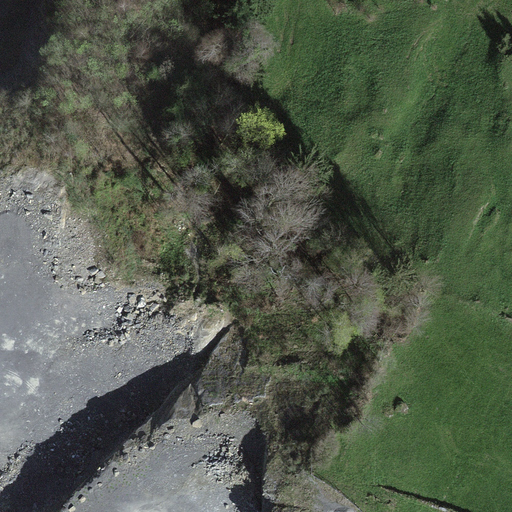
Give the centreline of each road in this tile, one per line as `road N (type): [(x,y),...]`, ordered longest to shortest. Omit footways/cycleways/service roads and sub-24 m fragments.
road 1 (track): [(331,511),(291,486),(41,459)]
road 2 (track): [(0,385),(38,432),(41,459),(19,478),(0,478)]
